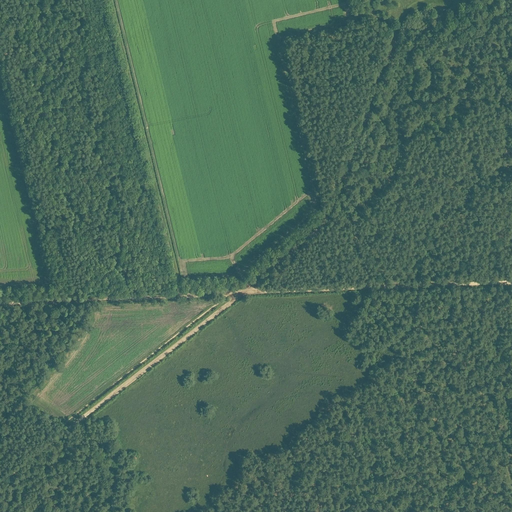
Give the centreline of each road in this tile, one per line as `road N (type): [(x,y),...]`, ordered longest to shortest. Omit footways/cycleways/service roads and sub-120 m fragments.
road 1 (track): [(417,4),(401,21),(324,221),(240,293)]
road 2 (track): [(240,293),(0,486)]
road 3 (track): [(110,0),(181,294)]
road 4 (track): [(240,293),(511,282)]
road 5 (track): [(0,301),(229,293)]
road 6 (track): [(395,35),(511,6)]
